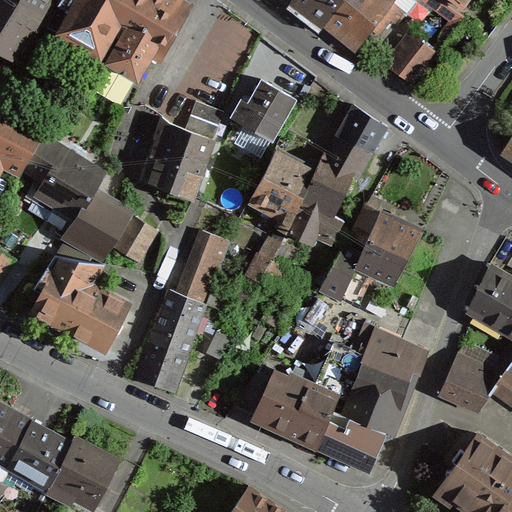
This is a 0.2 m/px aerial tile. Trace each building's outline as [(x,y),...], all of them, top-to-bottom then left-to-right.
[(0,0),(0,53),(20,65),(47,15),(45,14),(51,4),(45,0),(20,0),(19,0),(0,0)] [(20,0),(45,0),(51,4),(45,14),(47,15),(50,17),(60,0),(19,0),(20,0)] [(161,58),(192,5),(182,0),(60,0),(50,17),(46,26),(99,56),(113,32),(123,38),(110,62),(137,78),(148,58),(156,63),(159,57),(161,58)] [(300,0),(329,21),(354,0),(300,0)] [(417,1),(415,0),(354,0),(329,21),(360,44),(373,29),(378,33),(390,18),(394,20),(402,10),(407,14),(417,1)] [(464,17),(457,12),(442,31),(449,36),(464,17)] [(387,63),(412,84),(433,58),(408,37),(387,63)] [(295,98),(262,79),(248,103),(242,99),(233,115),(272,137),(295,98)] [(186,128),(213,139),(224,111),(196,99),(186,128)] [(385,126),(355,105),(339,133),(371,151),(385,126)] [(0,118),(0,227),(2,224),(0,222),(0,195),(7,181),(0,176),(0,167),(2,163),(22,173),(24,166),(43,135),(45,131),(4,111),(0,118)] [(233,115),(220,146),(263,170),(279,141),(272,137),(233,115)] [(186,128),(171,122),(157,159),(151,156),(145,174),(151,176),(148,183),(192,198),(213,139),(186,128)] [(371,151),(339,133),(328,153),(357,169),(361,171),(371,151)] [(39,194),(76,217),(94,190),(106,173),(43,135),(24,166),(39,175),(27,194),(36,200),(39,194)] [(511,136),(503,150),(511,156),(511,136)] [(316,169),(277,149),(269,168),(250,201),(284,219),(279,228),(286,232),(287,230),(303,198),(316,169)] [(316,169),(303,198),(334,214),(357,169),(328,153),(325,151),(316,169)] [(103,258),(131,213),(94,190),(76,217),(65,234),(103,258)] [(372,195),(367,204),(377,209),(381,200),(372,195)] [(334,214),(303,198),(287,230),(289,231),(312,243),(317,234),(332,242),(344,219),(334,214)] [(357,224),(372,231),(381,211),(377,209),(367,204),(357,224)] [(424,230),(381,211),(372,231),(367,243),(362,252),(357,264),(369,270),(397,282),(424,230)] [(156,229),(135,216),(116,247),(138,260),(156,229)] [(357,224),(351,235),(367,243),(372,231),(357,224)] [(283,243),(289,231),(287,230),(286,232),(279,228),(264,257),(271,260),(272,259),(281,242),(283,243)] [(232,241),(203,229),(178,290),(206,302),(207,302),(232,241)] [(351,235),(346,244),(362,252),(367,243),(351,235)] [(283,243),(281,242),(272,259),(288,268),(297,250),(283,243)] [(322,285),(342,296),(357,264),(362,252),(346,244),(345,244),(322,285)] [(0,282),(15,258),(0,249),(0,282)] [(104,263),(55,254),(35,287),(43,292),(34,310),(105,347),(128,305),(91,286),(104,263)] [(262,281),(271,260),(264,257),(259,254),(238,294),(249,300),(260,280),(262,281)] [(295,299),(308,278),(288,268),(272,259),(271,260),(262,281),(295,299)] [(371,279),(366,277),(369,270),(357,264),(342,296),(359,304),(371,279)] [(511,272),(491,264),(468,309),(511,326),(511,339),(492,364),(501,370),(503,372),(507,366),(509,365),(511,360),(511,272)] [(137,376),(174,392),(189,353),(187,353),(206,302),(178,290),(172,288),(137,376)] [(277,327),(285,314),(270,305),(262,318),(277,327)] [(217,324),(207,321),(204,330),(213,334),(217,324)] [(391,364),(402,338),(375,326),(365,354),(391,364)] [(232,334),(219,328),(209,349),(222,355),(232,334)] [(391,364),(412,372),(419,375),(428,350),(402,338),(391,364)] [(351,394),(365,354),(344,344),(343,346),(334,350),(331,349),(315,385),(340,395),(347,399),(349,393),(351,394)] [(412,372),(391,364),(365,354),(351,394),(344,415),(387,430),(389,431),(412,372)] [(239,365),(225,359),(214,382),(228,389),(239,365)] [(453,363),(441,393),(479,411),(496,393),(488,387),(495,377),(453,363)] [(496,393),(511,404),(511,369),(507,366),(503,372),(501,370),(495,377),(488,387),(496,393)] [(265,391),(254,416),(318,444),(333,410),(340,395),(315,385),(291,374),(289,378),(281,374),(275,387),(272,385),(269,393),(265,391)] [(32,421),(0,403),(0,460),(8,465),(32,421)] [(318,444),(369,468),(387,430),(344,415),(333,410),(318,444)] [(72,442),(32,421),(8,465),(12,467),(49,487),(50,483),(72,442)] [(457,463),(443,484),(456,494),(452,500),(471,511),(511,511),(511,454),(478,432),(465,451),(460,448),(452,460),(457,463)] [(94,506),(119,459),(75,436),(72,442),(50,483),(94,506)] [(0,482),(12,467),(8,465),(0,460),(0,482)] [(290,511),(250,484),(230,511),(290,511)]
